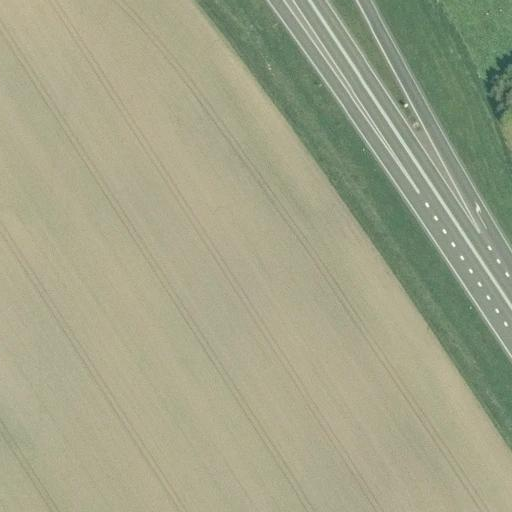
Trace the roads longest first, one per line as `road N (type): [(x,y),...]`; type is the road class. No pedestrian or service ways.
road 1 (trunk): [(466,242),(431,127),(362,0)]
road 2 (trunk): [(275,0),(432,191)]
road 3 (trunk): [(432,191),(306,0)]
